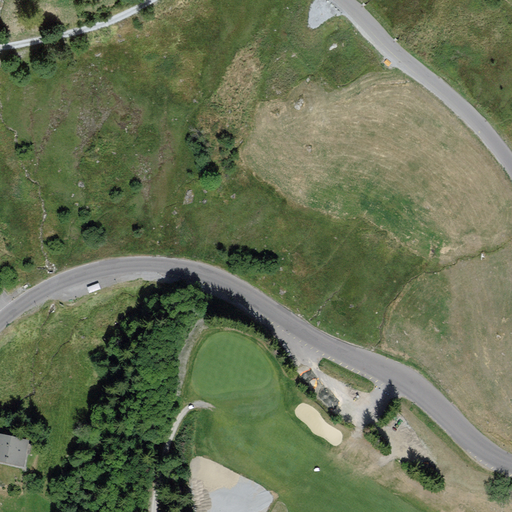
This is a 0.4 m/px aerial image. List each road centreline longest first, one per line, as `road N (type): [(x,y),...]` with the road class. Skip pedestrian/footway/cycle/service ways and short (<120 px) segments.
road 1 (tertiary): [(0,321),(70,280),(130,264),(198,273),(286,319)]
road 2 (unclassified): [(339,0),(511,163)]
road 3 (unclassified): [(286,319),(316,381),(337,396),(361,403),(383,395),(395,377)]
road 4 (tertiary): [(395,377),(484,452),(511,465)]
road 5 (tertiary): [(286,319),(395,377)]
